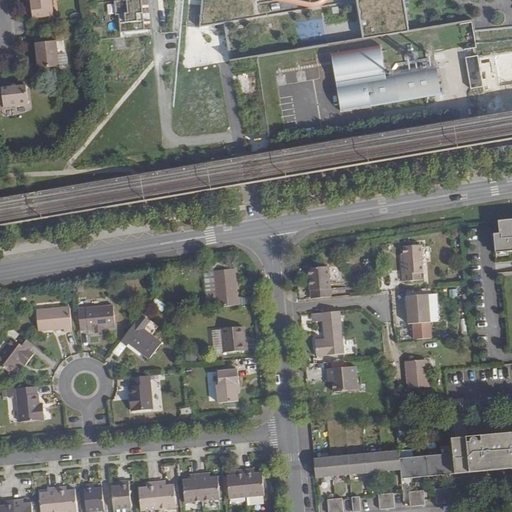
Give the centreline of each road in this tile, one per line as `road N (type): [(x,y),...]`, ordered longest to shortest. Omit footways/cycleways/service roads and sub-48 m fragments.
road 1 (residential): [(290,432),(0,460)]
road 2 (residential): [(0,273),(270,226)]
road 3 (residential): [(270,226),(511,183)]
road 4 (residential): [(290,432),(270,226)]
